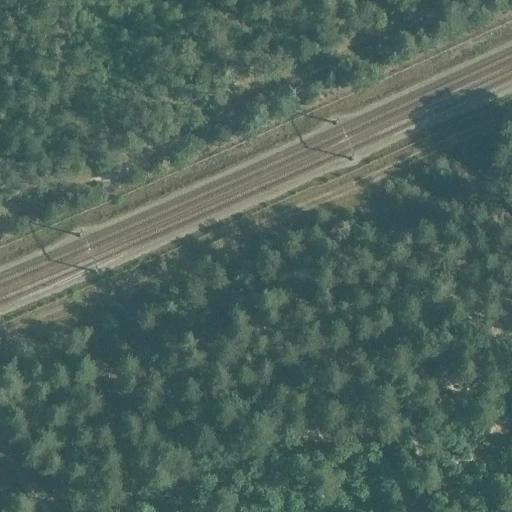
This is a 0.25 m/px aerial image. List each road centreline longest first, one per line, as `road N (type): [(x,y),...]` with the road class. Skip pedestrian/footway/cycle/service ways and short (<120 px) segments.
road 1 (track): [(0,340),(511,116)]
road 2 (track): [(450,0),(0,222)]
